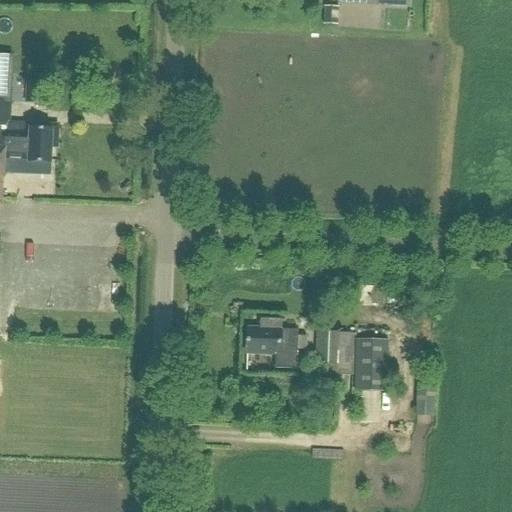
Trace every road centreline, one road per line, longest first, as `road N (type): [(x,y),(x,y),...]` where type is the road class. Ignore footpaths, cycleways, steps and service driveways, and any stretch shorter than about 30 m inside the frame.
road 1 (unclassified): [(511,253),(165,236)]
road 2 (unclassified): [(153,511),(165,236)]
road 3 (unclassified): [(165,236),(177,0)]
